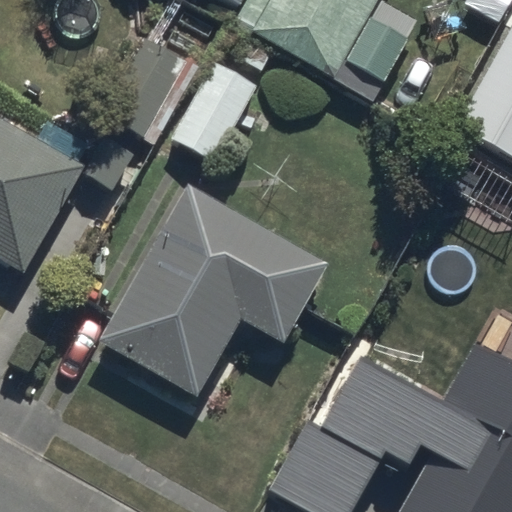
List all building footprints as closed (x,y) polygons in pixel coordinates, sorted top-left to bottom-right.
[(279,0),(259,38),(339,81),(382,0),(279,0)] [(150,56),(114,123),(147,141),(183,74),(150,56)] [(511,80),(479,142),(511,159),(511,80)] [(222,82),(185,149),(218,166),(254,100),(222,82)] [(0,272),(25,287),(88,183),(0,130),(0,272)] [(323,283),(196,210),(110,359),(195,408),(244,325),(285,349),(323,283)] [(511,511),(511,363),(476,344),(444,401),(361,355),(320,429),(307,422),(270,489),(310,511),(352,511),(385,454),(421,474),(400,511),(511,511)]
